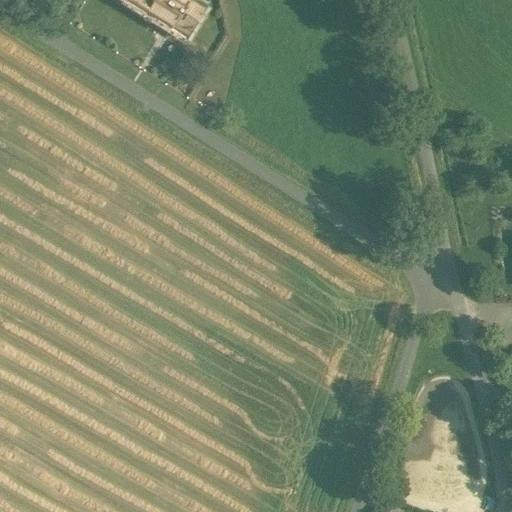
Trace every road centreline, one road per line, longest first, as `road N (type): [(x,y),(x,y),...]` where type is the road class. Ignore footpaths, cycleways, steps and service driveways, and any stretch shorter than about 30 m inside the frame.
road 1 (unclassified): [(433,277),(0,6)]
road 2 (unclassified): [(391,0),(438,216),(433,277)]
road 3 (unclassified): [(354,511),(433,277)]
